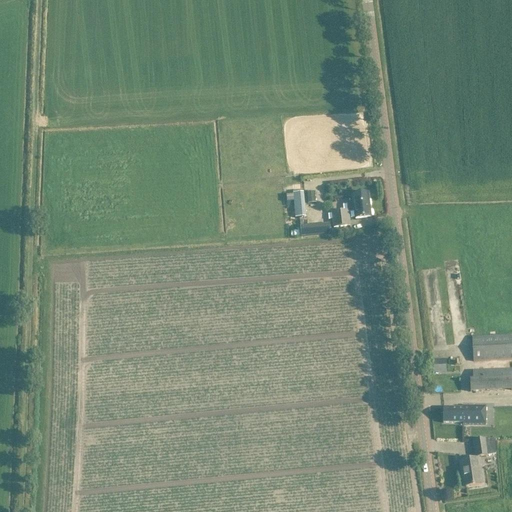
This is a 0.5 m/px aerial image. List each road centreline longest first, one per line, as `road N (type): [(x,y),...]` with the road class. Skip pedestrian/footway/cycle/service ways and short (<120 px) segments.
road 1 (tertiary): [(432,511),(362,0)]
road 2 (track): [(20,511),(39,0)]
